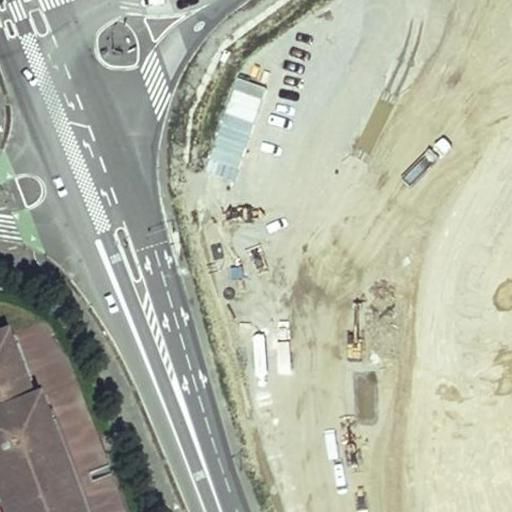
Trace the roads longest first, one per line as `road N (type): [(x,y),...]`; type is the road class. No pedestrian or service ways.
road 1 (secondary): [(238,511),(134,194)]
road 2 (secondary): [(70,216),(205,511)]
road 3 (unclassified): [(106,127),(130,112),(221,0)]
